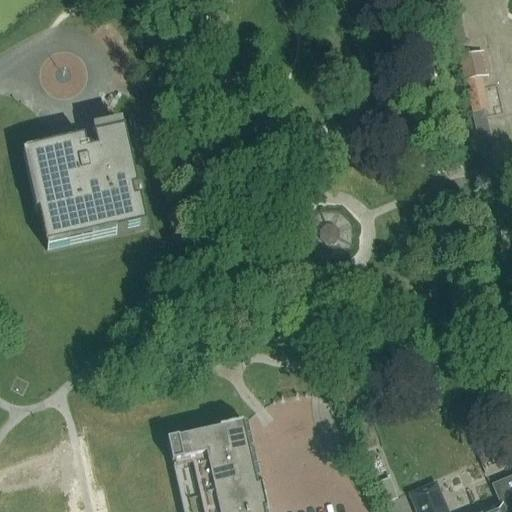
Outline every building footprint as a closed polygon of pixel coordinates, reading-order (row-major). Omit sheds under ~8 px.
[(464,83),(472,114),(489,110),(481,79),(488,77),(482,53),(456,60),(462,84),(464,83)] [(87,158),(84,144),(24,157),(46,252),(146,229),(124,134),(93,141),(98,163),(91,164),(87,158)] [(325,226),(320,232),(319,241),(325,246),(335,246),(339,241),(339,233),(334,227),(325,226)] [(266,511),(261,487),(260,487),(247,428),(214,435),(215,436),(178,444),(178,443),(166,446),(171,468),(172,468),(182,511),(266,511)] [(392,478),(376,482),(381,503),(397,499),(392,478)] [(511,511),(511,480),(492,488),(500,507),(487,511),(446,511),(436,486),(408,497),(414,511),(511,511)] [(0,498),(0,511),(68,511),(62,485),(0,498)]
